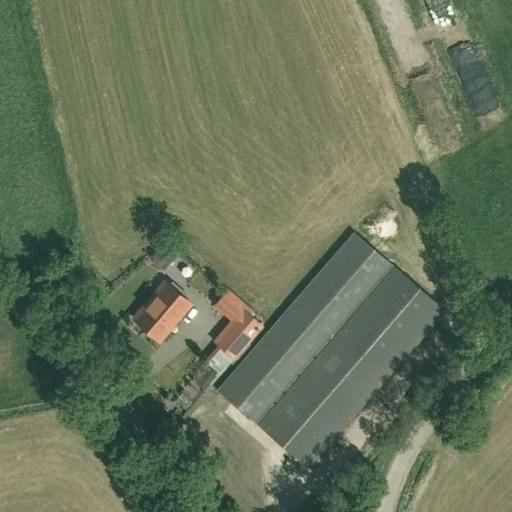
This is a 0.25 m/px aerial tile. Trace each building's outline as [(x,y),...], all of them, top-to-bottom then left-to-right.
[(466,138),(459,119),(444,125),(451,144),(466,138)] [(217,390),(250,417),(387,260),(354,232),(217,390)] [(392,264),(255,422),(308,467),(445,310),(392,264)] [(165,282),(133,318),(158,339),(190,303),(165,282)] [(253,311),(227,290),(216,303),(216,304),(217,304),(234,318),(215,341),(233,357),(261,325),(249,315),(253,311)] [(224,375),(236,361),(221,347),(208,360),(224,375)]
